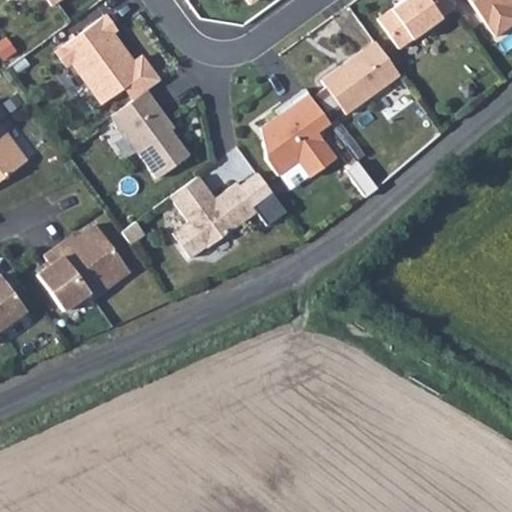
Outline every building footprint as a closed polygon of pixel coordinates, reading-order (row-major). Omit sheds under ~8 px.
[(453,7),(447,0),(401,0),(375,19),(396,48),(453,7)] [(511,1),(511,0),(466,0),(492,35),(510,22),(511,10),(508,5),(511,1)] [(115,30),(103,15),(54,51),(65,67),(71,62),(101,104),(141,74),(111,33),(115,30)] [(398,75),(373,41),(319,80),(344,114),(398,75)] [(327,123),(302,89),(287,100),(290,105),(258,128),(266,138),(261,142),(264,159),(276,175),(296,161),(308,177),(334,158),(315,132),(327,123)] [(156,106),(144,90),(109,116),(154,178),(187,155),(153,108),(156,106)] [(0,178),(24,160),(0,126),(0,178)] [(206,190),(196,176),(168,197),(186,222),(173,234),(191,257),(255,211),(252,206),(271,192),(256,172),(237,185),(235,182),(210,201),(203,192),(206,190)] [(69,243),(66,238),(54,247),(87,292),(86,292),(90,298),(127,270),(94,224),(69,243)] [(48,265),(35,275),(61,311),(86,292),(87,292),(54,247),(42,256),(48,265)] [(0,327),(23,311),(0,278),(0,327)]
